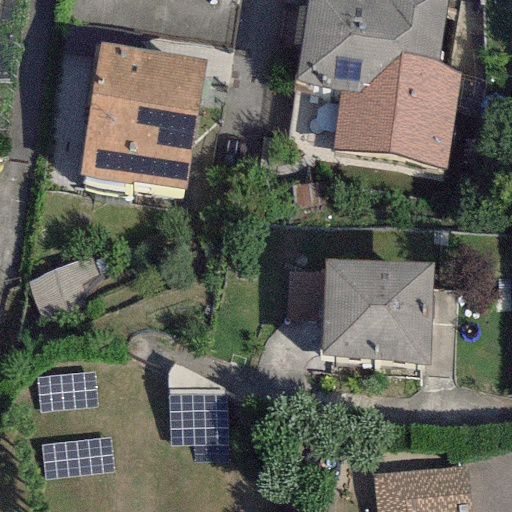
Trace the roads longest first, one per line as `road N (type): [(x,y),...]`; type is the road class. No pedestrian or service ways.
road 1 (unknown): [(236,167),(259,0)]
road 2 (unknown): [(343,451),(511,450)]
